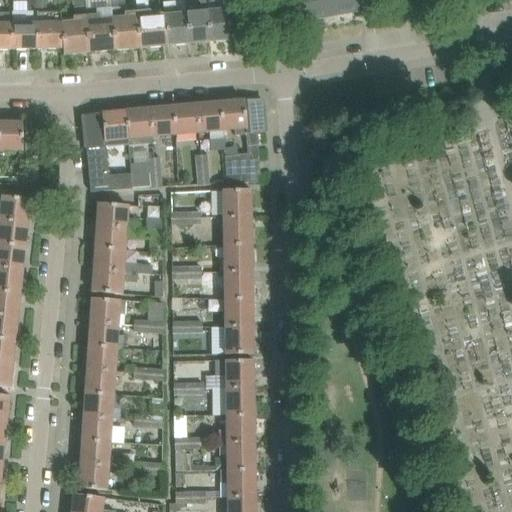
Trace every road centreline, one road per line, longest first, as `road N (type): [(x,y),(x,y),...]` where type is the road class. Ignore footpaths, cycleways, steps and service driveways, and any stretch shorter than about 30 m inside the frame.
road 1 (residential): [(291,511),(292,190),(279,75)]
road 2 (residential): [(64,95),(67,208),(57,232),(33,511)]
road 3 (residential): [(511,35),(279,75)]
road 4 (residential): [(64,95),(279,75)]
